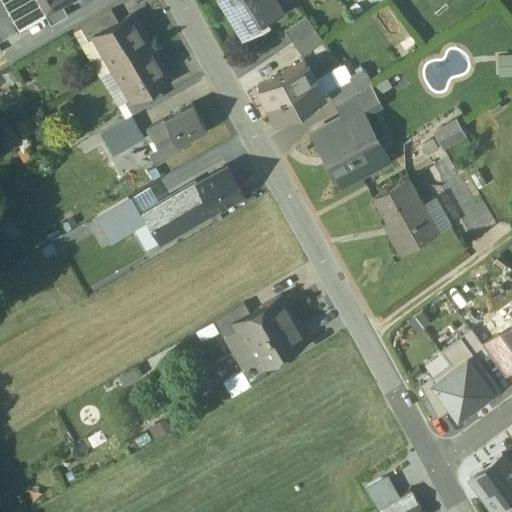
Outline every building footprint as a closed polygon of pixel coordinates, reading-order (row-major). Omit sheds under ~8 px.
[(45,31),(28,0),(0,0),(0,8),(20,44),(45,31)] [(267,0),(229,0),(219,7),(234,31),(232,32),(243,50),(270,34),(269,32),(282,24),(267,0)] [(112,25),(81,43),(88,56),(95,53),(94,51),(118,37),(112,25)] [(118,37),(94,51),(95,53),(113,83),(149,62),(130,30),(118,37)] [(308,32),(286,47),(295,60),(317,44),(308,32)] [(317,44),(295,60),(303,72),(325,56),(317,44)] [(149,62),(113,83),(131,115),(132,117),(156,103),(168,95),(149,62)] [(511,66),(503,66),(503,90),(511,90),(511,66)] [(307,78),(260,103),(264,111),(262,111),(267,121),(316,94),(307,78)] [(353,95),(329,108),(336,121),(361,107),(372,99),(365,86),(351,94),(353,95)] [(316,94),(267,121),(273,132),(274,132),(279,139),(326,114),(316,94)] [(361,107),(336,121),(342,133),(370,118),(374,125),(383,120),(372,99),(361,107)] [(156,103),(132,117),(131,115),(124,119),(131,132),(162,114),(156,103)] [(342,133),(320,146),(337,177),(331,180),(342,200),(377,181),(370,168),(381,162),(364,130),(374,125),(370,118),(342,133)] [(19,122),(0,132),(0,158),(18,149),(14,143),(27,136),(19,122)] [(192,123),(163,138),(177,164),(206,149),(192,123)] [(459,135),(436,150),(446,164),(469,149),(459,135)] [(177,164),(163,138),(148,146),(159,167),(151,171),(158,183),(180,170),(177,164)] [(139,162),(129,143),(112,153),(122,172),(139,162)] [(199,199),(198,199),(213,227),(214,227),(244,210),(229,183),(199,199)] [(439,247),(409,193),(375,212),(396,249),(392,251),(401,268),(439,247)] [(197,197),(145,229),(162,258),(213,227),(198,199),(199,199),(197,197)] [(112,256),(143,237),(130,215),(98,233),(112,256)] [(172,265),(205,245),(201,238),(167,258),(172,265)] [(279,311),(248,329),(248,330),(232,339),(235,345),(221,353),(231,370),(293,334),(279,311)] [(243,320),(212,338),(221,353),(235,345),(232,339),(248,330),(248,329),(243,320)] [(293,334),(231,370),(240,385),(254,377),(257,382),(273,373),(274,374),(305,355),(293,334)] [(511,340),(485,360),(489,366),(506,388),(511,383),(511,340)] [(462,352),(479,376),(490,368),(472,344),(462,352)] [(462,352),(461,352),(442,366),(452,379),(431,394),(453,423),(459,432),(484,413),(487,417),(502,406),(479,376),(462,352)] [(273,373),(257,382),(254,377),(240,385),(250,403),(280,385),(274,374),(273,373)] [(145,393),(140,382),(115,394),(121,405),(145,393)] [(439,433),(453,423),(431,394),(421,401),(439,433)] [(172,446),(166,436),(152,443),(158,454),(172,446)] [(504,470),(472,493),(485,511),(511,511),(511,481),(511,479),(504,470)] [(372,511),(397,511),(401,510),(389,490),(367,502),(372,511)]
